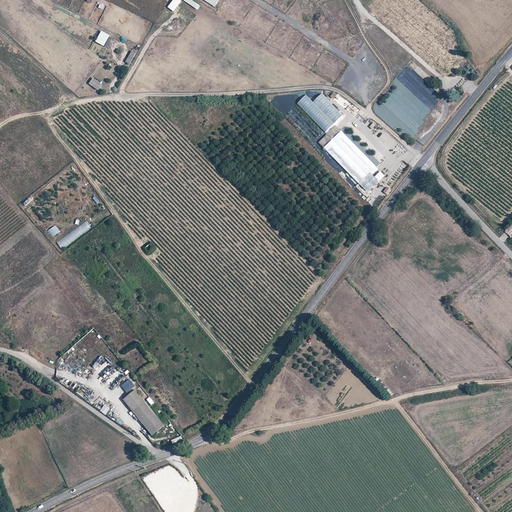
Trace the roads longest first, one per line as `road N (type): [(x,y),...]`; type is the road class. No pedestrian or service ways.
road 1 (tertiary): [(423,159),(224,423),(160,456)]
road 2 (track): [(0,130),(97,99),(321,86),(366,112)]
road 3 (track): [(195,442),(511,377)]
road 4 (tertiary): [(160,456),(41,369),(0,349)]
road 5 (tertiary): [(160,456),(32,511)]
road 6 (tertiary): [(511,51),(423,159)]
road 7 (unclassified): [(511,255),(423,159)]
